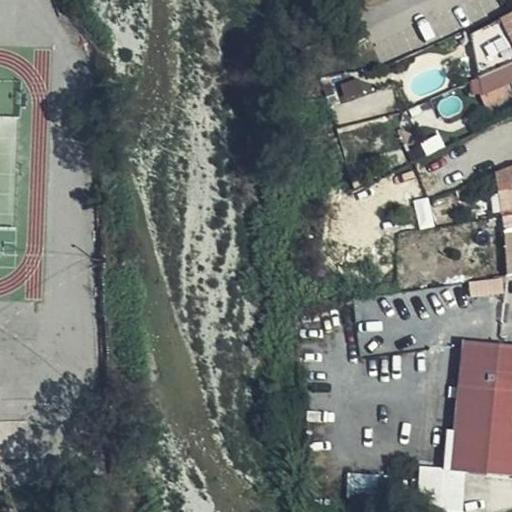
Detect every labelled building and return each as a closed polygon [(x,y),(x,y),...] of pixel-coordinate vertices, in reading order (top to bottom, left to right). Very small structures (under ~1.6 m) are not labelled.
[(476,19),(462,27),(468,71),(502,55),(511,50),(511,0),(498,8),(476,19)] [(511,50),(502,55),(468,71),(471,90),(503,75),(511,70),(511,50)] [(504,179),(501,159),(484,165),(486,182),(504,179)] [(511,204),(492,208),(494,225),(511,223),(511,222),(511,204)] [(511,228),(511,223),(494,225),(499,268),(511,266),(511,228)] [(511,290),(511,275),(496,277),(497,292),(511,290)] [(501,357),(502,343),(490,341),(474,471),(483,472),(489,448),(493,422),(498,387),(501,357)] [(511,401),(511,343),(502,343),(501,357),(498,387),(493,422),(489,448),(506,451),(509,432),(511,401)] [(506,451),(489,448),(483,472),(511,476),(511,401),(509,432),(506,451)]
